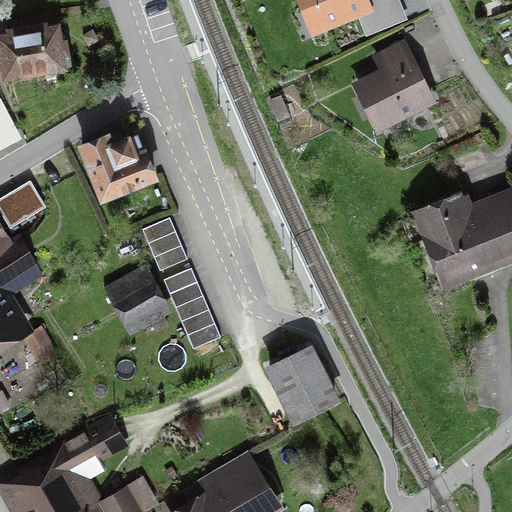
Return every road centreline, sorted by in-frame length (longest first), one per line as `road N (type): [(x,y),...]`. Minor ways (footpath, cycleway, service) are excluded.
road 1 (unclassified): [(119,0),(150,81),(0,173)]
road 2 (residential): [(511,116),(457,42),(438,0)]
road 3 (residential): [(412,511),(511,428)]
